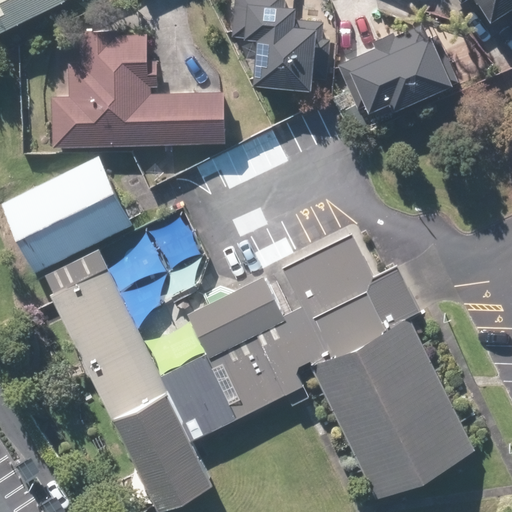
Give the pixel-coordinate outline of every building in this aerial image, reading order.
[(0,0),(0,32),(69,0),(0,0)] [(321,25),(291,23),(292,0),(230,0),(228,38),(253,39),(251,93),(317,97),(321,25)] [(511,0),(448,0),(452,6),(463,0),(469,0),(484,26),(503,16),(511,31),(511,0)] [(329,68),(357,131),(448,91),(421,28),(329,68)] [(223,95),(150,94),(151,34),(52,33),(50,148),(223,149),(223,95)] [(131,228),(95,156),(0,203),(0,212),(32,277),(94,246),(131,228)] [(372,275),(349,230),(137,334),(190,439),(306,382),(297,363),(417,304),(396,263),(372,275)] [(110,418),(162,393),(100,266),(47,292),(110,418)] [(472,451),(411,321),(312,368),(372,497),(472,451)] [(209,486),(162,393),(113,417),(160,510),(209,486)]
